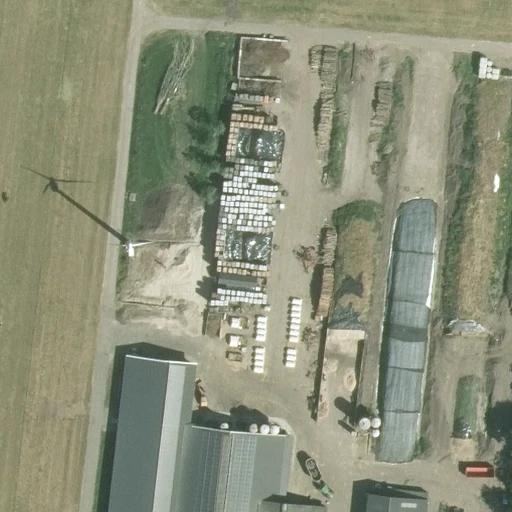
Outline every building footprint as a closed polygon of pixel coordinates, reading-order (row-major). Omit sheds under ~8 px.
[(205,329),(225,326),(221,302),(233,301),(232,295),(211,298),(213,314),(204,315),(205,329)] [(445,302),(431,438),(466,442),(480,305),(445,302)] [(128,357),(111,511),(324,511),(325,507),(278,501),(285,438),(183,426),(190,363),(128,357)] [(425,468),(464,469),(465,444),(426,443),(425,468)] [(367,493),(364,511),(425,511),(427,499),(367,493)]
